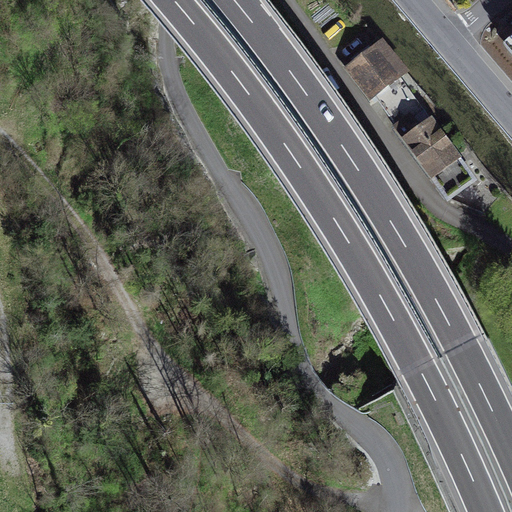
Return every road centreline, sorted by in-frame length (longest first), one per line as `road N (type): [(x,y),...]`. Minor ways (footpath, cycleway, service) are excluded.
road 1 (motorway): [(172,0),(273,128),(347,240),(486,511)]
road 2 (unclassified): [(178,0),(168,42),(182,106),(276,266),(301,375),(384,449),(396,511)]
road 3 (track): [(397,496),(353,500),(274,469),(170,361),(99,249),(0,137)]
road 4 (motorway): [(511,454),(395,229),(235,0)]
road 5 (unclassified): [(511,120),(409,0)]
